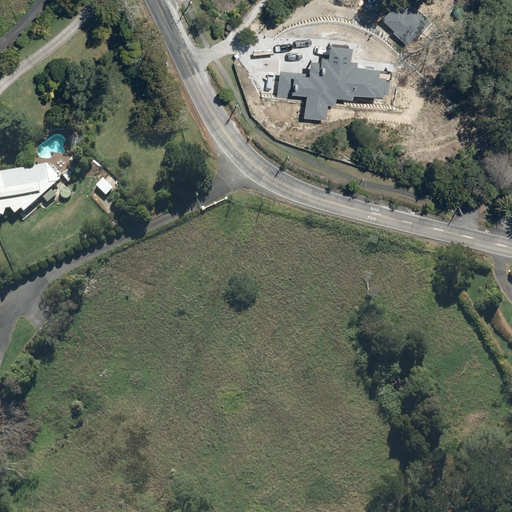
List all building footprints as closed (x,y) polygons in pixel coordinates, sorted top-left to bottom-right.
[(330,0),(315,0),(308,24),(344,35),(351,8),(330,2),(330,0)] [(403,0),(398,0),(382,19),(410,43),(429,22),(403,0)] [(281,72),(278,97),(308,100),(306,118),(328,120),(329,107),(338,108),(339,99),(354,101),(355,97),(387,101),(390,74),(357,70),(357,64),(352,64),(354,48),(330,45),(328,59),(322,59),(321,64),(313,63),(311,75),(281,72)] [(0,217),(4,218),(6,211),(11,210),(15,216),(21,210),(24,213),(61,180),(47,166),(0,175),(0,217)] [(103,178),(95,187),(107,198),(115,189),(103,178)] [(53,192),(45,200),(48,203),(56,196),(53,192)]
